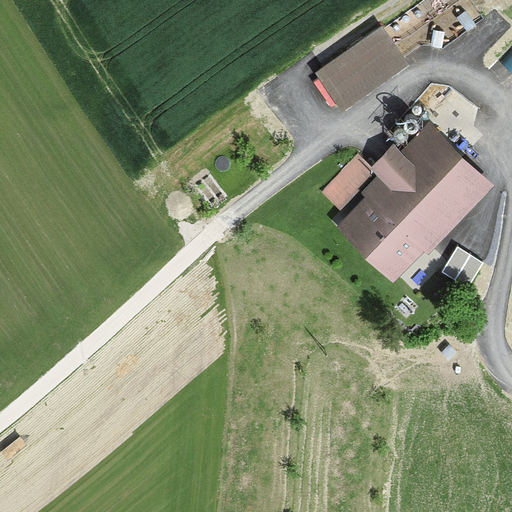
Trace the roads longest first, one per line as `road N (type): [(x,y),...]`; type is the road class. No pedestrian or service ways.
road 1 (track): [(0,419),(282,175)]
road 2 (residential): [(511,148),(482,87),(457,73),(425,72),(282,175)]
road 3 (residential): [(511,375),(493,330),(511,234)]
